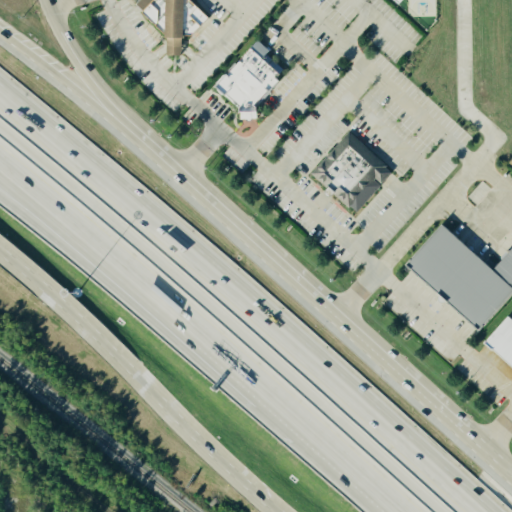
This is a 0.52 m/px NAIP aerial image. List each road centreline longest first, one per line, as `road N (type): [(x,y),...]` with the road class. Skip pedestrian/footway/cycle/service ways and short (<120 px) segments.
road 1 (motorway): [(472,511),(0,98)]
road 2 (primary): [(488,450),(133,134)]
road 3 (motorway): [(0,159),(269,388)]
road 4 (motorway): [(0,196),(269,388)]
road 5 (primary): [(96,334),(280,511)]
road 6 (motorway): [(269,388),(405,511)]
road 7 (primary): [(133,134),(0,31)]
road 8 (primary): [(133,134),(72,58),(45,0)]
road 9 (primary): [(0,250),(96,334)]
